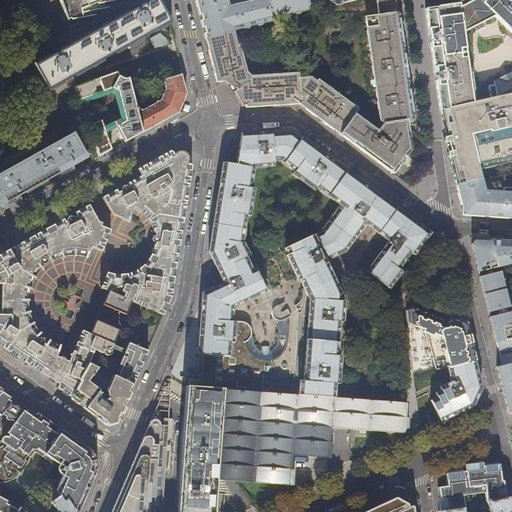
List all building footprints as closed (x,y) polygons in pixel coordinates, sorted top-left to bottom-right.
[(152,0),(34,66),(48,90),(170,22),(163,9),(157,0),(152,0)] [(59,0),(67,21),(91,16),(91,12),(105,9),(105,3),(119,0),(59,0)] [(310,10),(310,9),(307,0),(260,0),(228,7),(226,0),(196,0),(201,20),(206,38),(270,22),(270,20),(310,10)] [(246,73),(239,45),(236,46),(233,33),(271,23),(270,22),(206,38),(205,38),(205,42),(206,46),(209,59),(214,77),(215,82),(218,82),(220,82),(224,82),(227,84),(229,85),(231,87),(232,90),(235,89),(236,90),(233,91),(242,107),(242,108),(246,108),(265,106),(289,105),(298,104),(324,123),(340,135),(362,151),(384,167),(393,174),(398,168),(398,165),(405,156),(406,156),(411,149),(408,126),(407,120),(414,119),(413,112),(409,80),(403,42),(399,12),(396,12),(394,2),(393,0),(375,0),(379,26),(365,28),(378,121),(382,124),(377,131),(354,114),(358,109),(317,80),(316,81),(310,77),(298,78),(298,74),(250,77),(246,73)] [(462,33),(494,16),(511,33),(511,72),(494,82),(494,86),(488,87),(490,99),(511,93),(511,0),(470,0),(467,3),(461,4),(456,5),(425,9),(428,27),(431,48),(436,75),(441,110),(475,102),(471,70),(469,69),(467,68),(462,33)] [(98,157),(110,150),(101,134),(116,126),(125,142),(142,133),(130,92),(125,70),(74,87),(78,100),(88,97),(89,101),(80,104),(92,140),(98,157)] [(134,91),(130,92),(142,133),(159,123),(173,115),(178,112),(186,94),(183,83),(181,75),(157,83),(159,88),(164,86),(165,90),(160,101),(141,111),(137,110),(137,107),(138,107),(134,91)] [(480,178),(478,170),(511,162),(511,93),(490,99),(475,102),(441,110),(443,117),(445,125),(447,137),(445,138),(444,138),(443,139),(443,140),(443,141),(444,142),(445,143),(446,143),(447,142),(448,145),(447,146),(449,152),(450,157),(457,184),(476,180),(480,178)] [(125,142),(116,126),(101,134),(110,150),(117,146),(125,142)] [(199,321),(197,352),(202,353),(228,355),(229,341),(233,342),(234,321),(230,320),(231,316),(231,307),(266,290),(260,279),(254,267),(251,268),(245,256),(249,254),(243,242),(242,242),(246,215),(250,215),(254,188),(250,187),(253,167),(274,166),(274,160),(280,159),(283,162),(294,171),(291,174),(314,190),(316,188),(339,205),(319,232),(312,235),(312,234),(284,249),(287,255),(286,256),(299,281),(300,280),(303,286),(309,298),(310,298),(303,380),(302,395),(334,397),(335,383),(339,384),(341,356),(337,355),(339,321),(343,322),(345,301),(341,300),(342,293),(331,272),(325,261),(344,251),(365,224),(375,232),(388,242),(365,272),(388,289),(401,272),(398,269),(410,253),(414,256),(431,234),(395,207),(327,156),(303,138),(302,140),(292,132),(273,133),(273,131),(262,131),(240,133),(240,134),(235,164),(222,162),(221,168),(218,185),(216,202),(214,215),(211,230),(209,243),(208,251),(224,282),(202,293),(201,296),(200,306),(199,313),(199,321)] [(0,205),(14,198),(45,180),(71,166),(86,157),(73,133),(0,173),(0,205)] [(187,154),(183,151),(179,151),(176,153),(174,155),(173,154),(174,153),(170,150),(156,158),(157,159),(150,163),(150,162),(138,168),(142,175),(136,178),(127,183),(129,186),(128,187),(126,186),(124,186),(123,186),(121,188),(121,189),(122,191),(118,193),(116,189),(102,197),(112,215),(127,222),(133,208),(135,209),(139,211),(144,215),(146,217),(149,221),(152,226),(153,233),(155,233),(155,236),(154,236),(153,236),(152,238),(152,240),(153,241),(153,242),(155,243),(155,245),(154,245),(153,248),(151,253),(147,260),(142,266),(137,270),(130,273),(123,275),(118,275),(113,275),(107,273),(101,288),(108,291),(102,305),(125,315),(131,302),(164,316),(172,297),(191,165),(189,164),(188,165),(187,164),(188,162),(189,160),(189,158),(188,156),(187,154)] [(511,188),(502,187),(502,192),(483,191),(482,186),(477,187),(476,180),(457,184),(460,197),(465,215),(484,217),(507,218),(511,218),(511,188)] [(43,268),(45,266),(46,265),(51,262),(51,263),(53,262),(53,261),(56,260),(61,258),(62,258),(64,258),(64,257),(69,256),(73,256),(73,257),(76,257),(76,256),(80,256),(85,257),(85,258),(87,259),(91,248),(101,252),(111,230),(101,226),(102,223),(98,222),(89,204),(73,213),(56,223),(15,246),(0,254),(0,284),(1,284),(1,315),(0,314),(0,346),(9,352),(13,355),(36,370),(58,384),(56,388),(62,392),(72,400),(81,380),(80,379),(88,363),(95,351),(102,354),(103,351),(104,351),(105,353),(105,354),(106,355),(108,356),(110,355),(111,353),(111,351),(110,350),(111,348),(124,354),(119,365),(122,367),(117,377),(133,385),(140,369),(148,351),(128,343),(125,350),(113,345),(119,331),(96,320),(90,334),(82,331),(68,361),(64,360),(65,358),(61,356),(60,358),(57,356),(58,352),(61,345),(59,344),(58,346),(53,343),(50,341),(50,340),(49,340),(48,340),(40,334),(41,333),(40,332),(39,332),(36,329),(33,324),(34,323),(33,322),(32,322),(30,316),(29,313),(30,313),(30,311),(29,311),(28,308),(27,301),(29,301),(29,299),(28,299),(29,292),(30,290),(31,290),(31,288),(30,288),(31,285),(34,279),(35,279),(36,278),(35,277),(37,275),(41,270),(42,270),(43,269),(43,268)] [(496,267),(500,266),(511,263),(511,240),(504,240),(491,239),(490,240),(490,242),(496,267)] [(496,267),(490,242),(474,241),(472,244),(476,259),(479,271),(496,267)] [(479,276),(501,270),(500,266),(496,267),(479,271),(476,259),(472,244),(471,245),(479,276)] [(510,306),(501,270),(479,276),(482,286),(483,292),(487,307),(488,311),(510,306)] [(269,289),(263,278),(260,279),(266,290),(269,289)] [(288,315),(282,302),(273,306),(272,309),(271,311),(271,312),(271,315),(273,317),(275,318),(278,320),(279,320),(280,319),(285,317),(288,315)] [(446,315),(416,303),(411,306),(444,320),(446,315)] [(444,320),(411,306),(406,309),(411,349),(413,374),(436,369),(435,364),(428,335),(431,336),(433,340),(440,338),(443,348),(441,349),(442,350),(443,350),(446,362),(448,367),(475,362),(467,331),(465,323),(450,317),(448,322),(444,320)] [(489,316),(511,310),(510,306),(488,311),(489,316)] [(511,310),(489,316),(494,336),(496,343),(511,338),(511,310)] [(278,356),(279,355),(281,353),(283,349),(285,344),(285,317),(280,319),(279,320),(278,320),(277,344),(275,348),(274,349),(273,350),(269,351),(270,346),(261,346),(261,351),(259,351),(256,349),(254,347),(254,345),(250,333),(248,337),(245,340),(244,340),(247,349),(249,352),(252,356),(256,358),(259,359),(264,360),(269,360),(275,358),(278,356)] [(446,362),(443,350),(442,350),(441,349),(443,348),(440,338),(433,340),(431,336),(428,335),(435,364),(446,362)] [(511,348),(511,338),(496,343),(498,352),(511,348)] [(236,390),(239,356),(228,355),(202,353),(201,372),(187,371),(186,386),(236,390)] [(511,353),(499,356),(502,366),(511,363),(511,353)] [(478,374),(475,362),(448,367),(451,382),(439,387),(440,390),(435,393),(437,397),(430,400),(440,421),(466,409),(473,406),(481,388),(478,374)] [(72,400),(106,424),(112,423),(117,421),(119,416),(126,400),(133,385),(117,377),(109,373),(108,375),(112,377),(107,389),(107,391),(106,392),(108,399),(105,400),(104,395),(101,396),(100,390),(89,382),(97,367),(88,363),(80,379),(81,380),(72,400)] [(511,363),(502,366),(497,367),(503,392),(508,412),(511,411),(511,363)] [(339,397),(334,397),(302,395),(236,390),(186,386),(184,416),(178,491),(176,511),(212,511),(215,481),(293,485),(294,469),(291,469),(292,455),(331,458),(332,443),(330,443),(331,428),(349,429),(355,429),(405,433),(406,418),(407,403),(406,403),(339,397)] [(0,415),(0,416),(2,414),(11,402),(9,400),(10,397),(2,391),(3,390),(0,387),(0,415)] [(75,440),(37,413),(35,415),(34,415),(27,410),(26,412),(23,410),(22,412),(18,408),(11,402),(2,414),(6,417),(8,418),(11,421),(15,423),(7,433),(9,434),(8,437),(5,436),(4,436),(3,437),(2,440),(2,441),(2,442),(5,445),(0,447),(0,483),(2,484),(4,483),(9,481),(14,479),(17,475),(19,473),(18,472),(35,450),(52,462),(53,460),(59,464),(57,466),(57,468),(57,470),(57,471),(58,473),(60,475),(62,476),(56,490),(59,496),(63,502),(66,499),(73,509),(77,511),(78,511),(81,506),(87,493),(94,477),(96,471),(91,451),(75,440)] [(118,511),(159,418),(160,416),(160,414),(158,412),(156,412),(155,412),(153,413),(152,417),(145,432),(138,449),(131,465),(124,481),(118,495),(110,511),(118,511)] [(161,510),(166,451),(170,451),(173,419),(159,418),(118,511),(157,511),(157,510),(161,510)] [(480,504),(504,498),(502,481),(500,481),(498,464),(482,465),(481,462),(473,463),(464,465),(465,471),(445,474),(447,486),(438,488),(439,494),(441,511),(464,508),(463,495),(479,493),(480,504)] [(77,511),(73,509),(66,499),(63,502),(59,496),(50,502),(57,511),(56,511),(77,511)] [(511,511),(511,508),(509,497),(504,498),(480,504),(475,506),(475,509),(487,506),(488,511),(511,511)] [(408,511),(408,506),(398,506),(398,507),(396,507),(393,498),(386,501),(387,503),(366,511),(408,511)] [(0,500),(0,511),(28,511),(13,504),(11,507),(0,500)]
